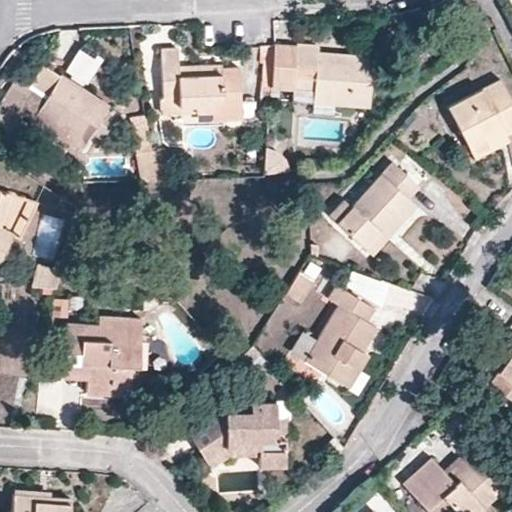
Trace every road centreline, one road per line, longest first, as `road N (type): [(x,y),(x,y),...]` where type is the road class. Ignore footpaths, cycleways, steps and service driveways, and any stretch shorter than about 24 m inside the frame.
road 1 (residential): [(511,220),(374,438),(296,511)]
road 2 (residential): [(1,11),(241,0)]
road 3 (residential): [(190,511),(141,462),(118,452),(0,444)]
